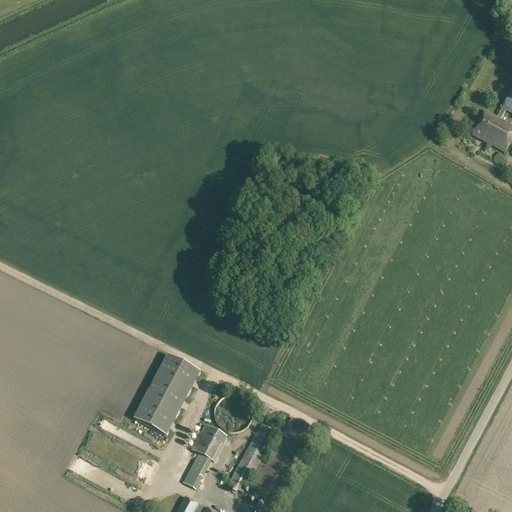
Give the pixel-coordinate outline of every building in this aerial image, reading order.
[(472,136),(505,153),(511,141),(511,126),(501,120),(506,111),(511,114),(511,90),(508,97),(497,118),(485,112),(472,136)] [(135,420),(167,437),(201,374),(168,356),(135,420)] [(215,410),(215,412),(215,413),(215,415),(215,417),(215,418),(215,420),(216,421),(216,423),(217,424),(218,426),(219,427),(220,428),(221,430),(223,431),(224,431),(225,432),(227,433),(229,433),(230,434),(232,434),(233,434),(235,434),(237,434),(238,434),(240,433),(241,433),(243,432),(244,431),(246,430),(247,429),(248,428),(249,426),(250,425),(251,424),(252,422),(252,421),(253,419),(253,417),(253,416),(253,414),(253,412),(253,411),(252,409),(251,408),(251,406),(250,405),(249,403),(248,402),(247,401),(245,400),(244,399),(242,398),(241,397),(239,397),(238,396),(236,396),(234,396),(233,396),(231,396),(229,396),(228,397),(226,398),(224,398),(223,399),(222,400),(220,401),(219,403),(218,404),(217,405),(217,407),(216,408),(215,410)] [(249,498),(275,511),(319,433),(291,418),(265,466),(260,463),(277,433),(261,424),(232,477),(228,486),(243,494),(247,488),(253,491),(249,498)] [(183,484),(196,491),(212,462),(213,463),(227,438),(205,426),(191,451),(199,455),(183,484)] [(129,431),(124,437),(130,442),(135,437),(129,431)] [(209,511),(184,498),(176,511),(209,511)]
